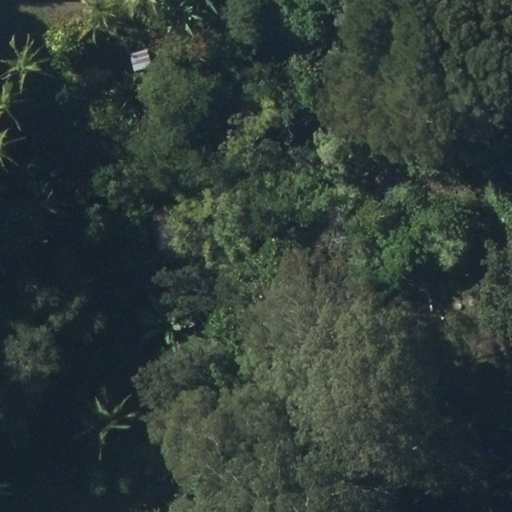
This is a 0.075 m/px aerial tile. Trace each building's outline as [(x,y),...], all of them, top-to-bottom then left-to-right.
[(354,31),(316,34),(318,56),(356,53),(354,31)] [(511,398),(486,356),(457,374),(487,422),(511,405),(511,398)] [(326,400),(293,416),(327,489),(361,473),(326,400)] [(299,446),(275,456),(287,484),(311,474),(299,446)] [(403,511),(373,485),(349,511),(403,511)]
